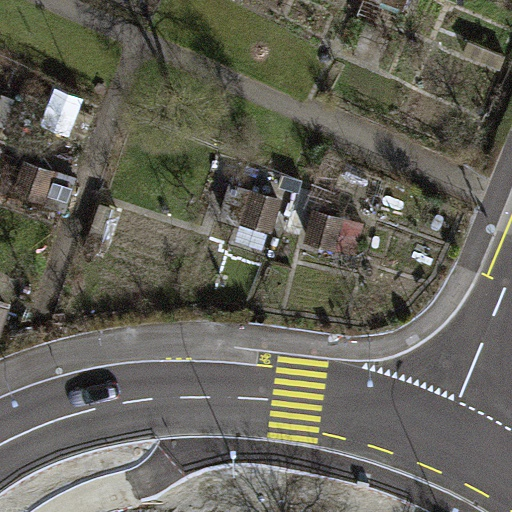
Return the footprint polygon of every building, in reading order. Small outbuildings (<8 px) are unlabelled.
[(501,71),(508,55),(471,38),(464,54),(501,71)] [(66,212),(79,173),(27,156),(14,195),(66,212)] [(226,213),(272,225),(280,193),(235,181),(226,213)] [(88,240),(108,247),(123,208),(103,201),(88,240)] [(358,251),(366,220),(313,206),(305,237),(358,251)] [(0,340),(1,341),(13,298),(0,294),(0,340)]
